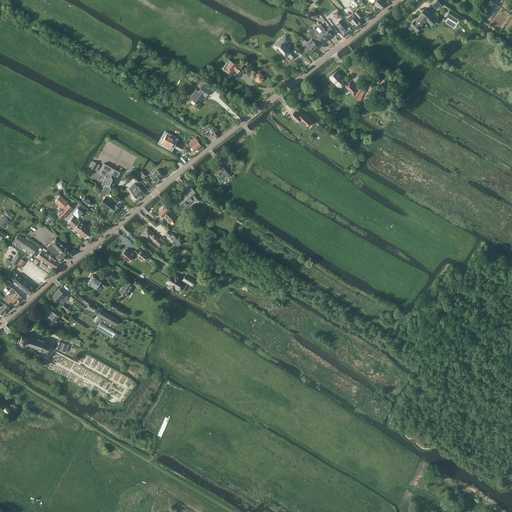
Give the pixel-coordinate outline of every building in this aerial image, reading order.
[(381,9),(386,4),(381,0),(373,0),(376,2),(375,3),(381,9)] [(437,10),(442,5),(437,1),(433,5),(437,10)] [(415,20),(411,24),(417,31),(421,27),(421,26),(427,20),(432,25),(434,23),(435,23),(435,22),(437,20),(436,20),(437,19),(434,16),(433,16),(425,9),(420,14),(422,15),(416,21),(415,20)] [(450,11),(447,16),(457,23),(461,17),(459,16),(450,11)] [(359,21),(355,17),(352,14),(347,18),(350,21),(352,20),(358,28),(362,24),(359,21)] [(345,36),(353,30),(343,18),(335,24),(345,36)] [(326,32),(321,25),(318,27),(322,32),(327,39),(332,35),(331,34),(334,32),(330,27),(328,29),(328,30),(326,32)] [(316,32),(313,29),(310,32),(316,40),(319,38),(323,43),(327,39),(322,32),(319,34),(317,31),(316,32)] [(314,50),(318,47),(314,42),(316,40),(310,32),(308,33),(309,35),(312,39),(307,42),(314,50)] [(293,57),(283,45),(289,41),(285,37),(274,46),(277,50),(279,49),(289,61),(293,57)] [(314,50),(307,42),(303,38),(301,40),(306,45),(307,45),(308,46),(305,49),(309,54),(314,50)] [(267,51),(259,45),(257,49),(265,54),(267,51)] [(235,64),(230,61),(226,68),(228,69),(225,72),(231,75),(234,71),(237,73),(242,66),(236,62),(235,64)] [(342,77),(337,71),(330,78),(335,83),(341,90),(345,86),(354,97),(358,100),(365,91),(360,87),(358,90),(349,81),(347,82),(344,79),(345,78),(343,76),(342,77)] [(259,74),(256,74),(254,78),(255,81),(258,83),(261,82),(263,79),(263,76),(259,74)] [(205,97),(210,91),(202,85),(198,91),(195,89),(189,98),(192,101),(197,105),(204,96),(205,97)] [(167,108),(170,103),(163,99),(160,104),(167,108)] [(295,111),(291,116),(297,122),(299,120),(302,123),(307,127),(312,122),(303,113),(300,116),(295,111)] [(327,131),(320,124),(316,129),(323,135),(327,131)] [(208,131),(205,134),(211,141),(217,136),(214,132),(217,130),(214,126),(211,129),(209,127),(206,129),(208,131)] [(170,148),(176,137),(167,133),(161,144),(170,148)] [(194,151),(201,146),(194,138),(188,143),(190,146),(194,151)] [(96,172),(99,166),(97,164),(98,164),(94,162),(90,168),(96,172)] [(120,172),(104,163),(98,173),(105,177),(100,187),(102,189),(101,191),(108,194),(120,172)] [(221,169),(219,166),(213,171),(216,173),(214,175),(219,180),(226,174),(229,178),(230,176),(223,168),(221,169)] [(155,182),(162,176),(156,169),(149,176),(155,182)] [(61,181),(57,184),(59,189),(64,189),(66,184),(61,181)] [(137,186),(134,183),(128,188),(131,192),(130,192),(133,195),(132,197),(134,200),(136,198),(143,192),(137,186)] [(202,196),(195,188),(192,191),(190,189),(180,198),(185,204),(195,195),(198,200),(202,196)] [(63,219),(73,208),(67,203),(68,202),(60,195),(55,202),(61,208),(58,212),(59,213),(57,214),(63,219)] [(203,197),(201,199),(207,205),(209,203),(211,201),(205,195),(203,197)] [(89,207),(93,202),(85,196),(82,200),(89,207)] [(114,215),(119,208),(106,199),(101,206),(114,215)] [(176,217),(170,211),(165,205),(158,212),(163,217),(169,224),(176,217)] [(185,216),(189,212),(185,208),(181,211),(185,216)] [(10,220),(13,217),(6,211),(4,214),(10,220)] [(74,229),(80,222),(72,215),(67,221),(68,222),(67,223),(74,229)] [(0,226),(2,229),(9,221),(3,216),(0,218),(0,226)] [(51,216),(44,222),(46,224),(50,220),(52,222),(54,220),(51,216)] [(85,239),(91,232),(90,231),(86,227),(80,222),(74,229),(85,239)] [(159,239),(147,228),(141,234),(148,240),(150,238),(159,247),(165,242),(160,238),(159,239)] [(41,251),(37,248),(18,235),(13,242),(32,255),(33,254),(37,257),(36,257),(54,269),(59,262),(41,250),(41,251)] [(181,243),(173,235),(170,238),(172,241),(171,242),(175,245),(174,244),(180,243),(181,243)] [(65,248),(56,238),(47,247),(56,256),(56,257),(61,262),(70,253),(65,248)] [(135,257),(136,257),(137,255),(143,260),(147,256),(141,251),(139,254),(135,250),(133,253),(131,251),(129,253),(125,250),(119,256),(122,258),(123,257),(128,261),(131,258),(133,260),(135,257)] [(16,265),(21,258),(16,255),(11,262),(16,265)] [(21,268),(25,262),(21,259),(17,265),(21,268)] [(113,272),(110,277),(116,281),(119,282),(122,277),(119,276),(113,272)] [(17,274),(12,280),(19,285),(18,286),(28,295),(34,288),(17,274)] [(105,288),(107,284),(92,275),(87,283),(98,290),(100,287),(99,286),(100,284),(105,288)] [(171,275),(166,282),(169,284),(168,287),(173,290),(175,288),(180,290),(184,283),(182,281),(180,280),(181,278),(175,275),(174,276),(171,275)] [(185,275),(182,281),(184,283),(191,287),(195,281),(185,275)] [(126,296),(133,285),(128,282),(123,289),(122,288),(119,292),(126,296)] [(21,297),(12,288),(9,291),(11,294),(9,296),(7,294),(3,298),(10,304),(12,301),(15,304),(21,297)] [(62,304),(68,297),(59,289),(52,296),(62,304)] [(8,308),(4,303),(1,307),(0,306),(0,312),(2,315),(8,308)] [(123,315),(125,310),(118,307),(119,306),(112,303),(110,307),(115,310),(123,315)] [(116,326),(119,320),(101,310),(98,315),(116,326)] [(53,326),(59,316),(52,311),(46,321),(53,326)] [(44,341),(28,334),(27,337),(21,335),(19,341),(24,343),(23,345),(40,351),(39,353),(46,355),(47,352),(49,351),(51,348),(49,345),(43,343),(44,341)] [(66,352),(69,344),(58,340),(55,347),(66,352)]
